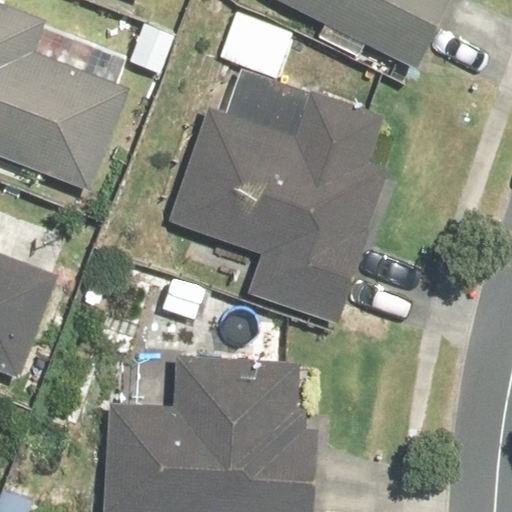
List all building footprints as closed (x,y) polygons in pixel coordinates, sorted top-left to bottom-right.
[(21,0),(0,0),(0,147),(93,182),(133,75),(50,44),(62,15),(21,0)] [(279,0),(413,57),(437,0),(279,0)] [(239,298),(327,325),(395,109),(214,53),(160,226),(253,255),(239,298)] [(0,211),(0,363),(19,370),(69,238),(0,211)] [(98,390),(90,511),(307,511),(317,348),(170,340),(167,394),(98,390)]
